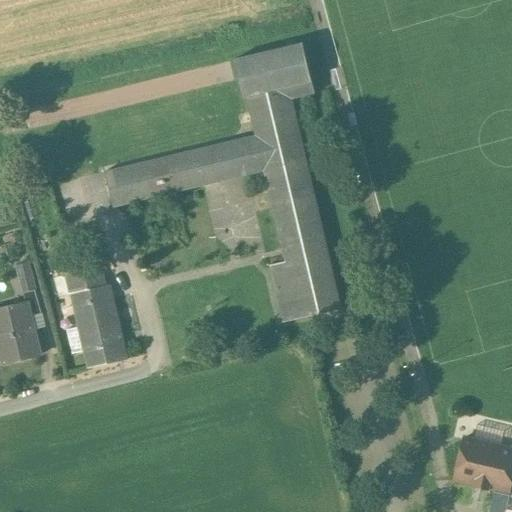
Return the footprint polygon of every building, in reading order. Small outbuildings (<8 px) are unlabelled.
[(302,43),(233,60),(242,98),(246,97),(289,87),(312,81),(302,43)] [(289,87),(246,97),(255,136),(104,172),(113,207),(264,171),(285,262),(270,266),(283,323),(341,309),(289,87)] [(29,260),(15,264),(24,291),(37,287),(29,260)] [(98,264),(67,271),(72,293),(103,286),(98,264)] [(72,293),(70,294),(78,327),(67,330),(72,354),(84,351),(88,368),(128,359),(110,285),(103,286),(72,293)] [(35,290),(23,293),(26,302),(30,318),(42,315),(35,290)] [(26,302),(0,308),(0,349),(4,364),(40,356),(30,318),(26,302)] [(511,448),(464,438),(454,480),(474,485),(474,487),(488,491),(488,489),(508,493),(511,497),(511,448)]
